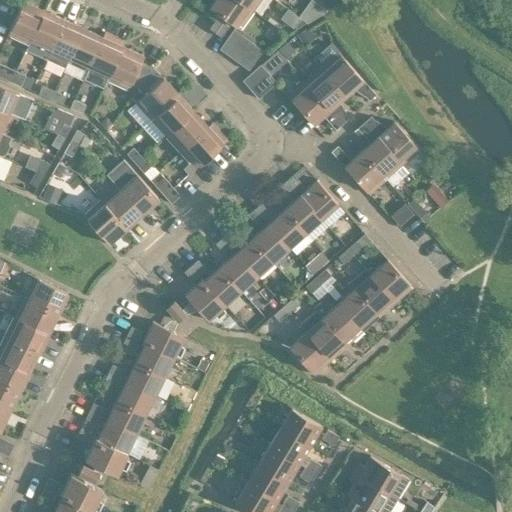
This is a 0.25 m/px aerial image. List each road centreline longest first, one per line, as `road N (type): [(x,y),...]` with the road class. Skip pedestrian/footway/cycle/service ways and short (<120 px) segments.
road 1 (residential): [(5,511),(113,289),(259,160),(268,141)]
road 2 (residential): [(442,289),(317,155),(268,141)]
road 3 (residential): [(268,141),(160,21),(113,0)]
